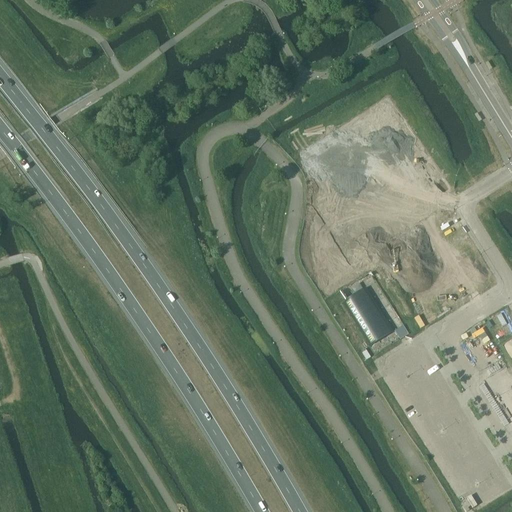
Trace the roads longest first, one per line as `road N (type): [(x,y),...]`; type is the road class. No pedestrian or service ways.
road 1 (trunk): [(299,511),(132,244),(0,75)]
road 2 (trunk): [(0,130),(169,362),(260,511)]
road 3 (tertiary): [(511,137),(426,0)]
